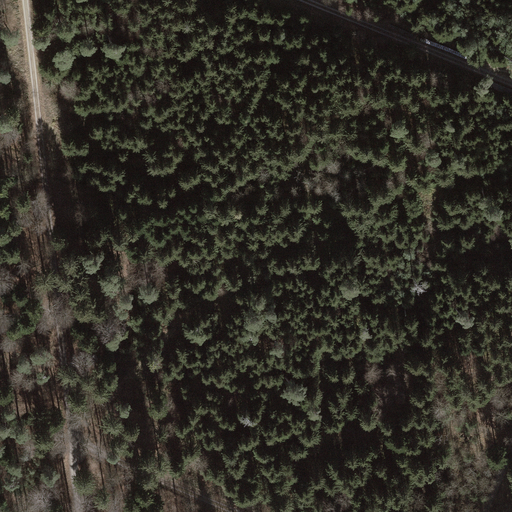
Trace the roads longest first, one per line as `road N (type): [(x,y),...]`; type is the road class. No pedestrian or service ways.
road 1 (track): [(72,431),(25,0)]
road 2 (track): [(511,84),(305,0)]
road 3 (track): [(72,431),(109,457),(235,511)]
